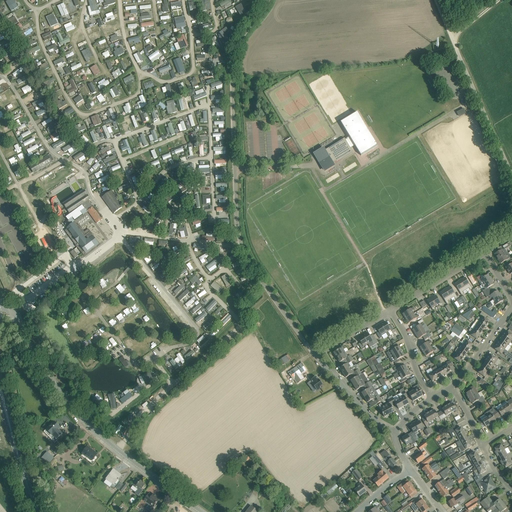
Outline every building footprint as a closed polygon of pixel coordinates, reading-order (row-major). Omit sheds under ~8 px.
[(14,0),(8,0),(6,1),(12,12),(19,8),(14,0)] [(96,0),(91,0),(89,1),(90,6),(88,7),(90,15),(99,13),(96,0)] [(224,7),(225,9),(233,5),(229,0),(226,0),(220,4),(222,8),(224,7)] [(172,9),(181,7),(180,1),(170,3),(172,9)] [(241,17),(245,16),(244,13),(248,12),(245,6),(248,4),(246,1),(236,6),(241,17)] [(57,6),(62,16),(69,13),(64,3),(57,6)] [(105,21),(115,19),(113,12),(106,14),(107,18),(105,18),(105,21)] [(50,26),(58,24),(54,14),(47,16),(50,26)] [(184,16),(175,18),(177,28),(186,26),(184,16)] [(212,29),(210,23),(199,26),(200,32),(212,29)] [(139,34),(138,28),(137,24),(128,25),(128,28),(130,27),(131,35),(139,34)] [(162,40),(172,35),(170,31),(168,32),(166,29),(163,31),(164,34),(160,37),(162,40)] [(219,32),(226,44),(231,42),(223,30),(219,32)] [(89,35),(92,41),(100,37),(97,31),(89,35)] [(51,32),(43,35),(44,40),(53,38),(51,32)] [(71,42),(69,37),(67,38),(66,35),(62,36),(61,33),(57,34),(60,45),(71,42)] [(116,34),(109,37),(112,42),(119,39),(116,34)] [(175,44),(177,50),(188,47),(185,36),(177,38),(178,43),(175,44)] [(5,45),(6,47),(11,45),(7,39),(0,43),(0,45),(1,47),(5,45)] [(101,48),(107,45),(105,39),(99,42),(101,48)] [(207,46),(205,39),(196,41),(197,47),(207,46)] [(56,50),(57,53),(59,52),(56,44),(47,47),(50,53),(56,50)] [(155,48),(152,44),(143,50),(146,54),(155,48)] [(31,49),(34,56),(37,54),(36,52),(41,50),(39,46),(31,49)] [(117,47),(113,48),(116,56),(125,53),(122,47),(118,48),(117,47)] [(87,62),(90,60),(85,50),(82,51),(87,62)] [(152,62),(162,56),(158,50),(148,57),(152,62)] [(63,57),(55,62),(58,67),(65,63),(63,57)] [(174,60),(179,73),(186,71),(181,58),(174,60)] [(90,68),(95,76),(101,73),(97,64),(90,68)] [(22,67),(12,73),(14,76),(24,71),(22,67)] [(119,69),(112,73),(115,78),(122,74),(119,69)] [(19,84),(29,79),(27,75),(17,80),(19,84)] [(126,84),(135,81),(133,75),(123,79),(126,84)] [(52,92),(58,90),(57,87),(58,86),(54,77),(48,80),(52,92)] [(194,89),(199,88),(196,77),(187,79),(189,89),(194,88),(194,89)] [(100,85),(98,86),(100,89),(110,83),(108,80),(106,81),(104,78),(98,82),(100,85)] [(71,85),(67,87),(70,94),(78,89),(73,79),(69,81),(71,85)] [(145,89),(154,86),(152,80),(144,83),(145,89)] [(92,82),(88,85),(93,94),(97,92),(92,82)] [(114,98),(120,94),(115,87),(109,90),(114,98)] [(197,95),(193,96),(195,100),(207,96),(203,88),(195,92),(197,95)] [(1,94),(6,100),(10,97),(6,91),(1,94)] [(96,99),(100,103),(107,98),(103,93),(96,99)] [(80,95),(74,99),(77,104),(83,99),(80,95)] [(140,109),(147,106),(143,95),(139,96),(141,101),(137,103),(140,109)] [(186,98),(183,99),(183,101),(179,102),(181,110),(188,108),(186,98)] [(39,104),(40,107),(44,106),(42,99),(32,103),(34,106),(39,104)] [(166,102),(169,114),(177,112),(174,100),(166,102)] [(13,101),(8,104),(12,110),(17,107),(13,101)] [(122,104),(127,114),(133,111),(128,102),(122,104)] [(71,106),(61,113),(64,118),(74,111),(71,106)] [(36,112),(38,116),(47,112),(45,108),(36,112)] [(109,111),(107,111),(109,119),(119,117),(118,114),(114,115),(113,108),(109,109),(109,111)] [(146,112),(141,115),(144,122),(149,120),(146,112)] [(98,114),(91,117),(95,126),(101,123),(98,114)] [(190,120),(191,126),(195,125),(192,115),(185,117),(186,121),(190,120)] [(44,126),(52,121),(50,118),(42,123),(44,126)] [(169,127),(167,128),(168,133),(171,132),(172,135),(175,134),(172,123),(168,124),(169,127)] [(49,132),(57,127),(55,124),(47,129),(49,132)] [(105,134),(112,131),(110,125),(103,128),(105,134)] [(154,140),(155,142),(159,141),(155,130),(151,131),(152,135),(149,136),(150,141),(154,140)] [(25,146),(36,141),(34,138),(23,142),(25,146)] [(321,166),(322,166),(325,171),(334,166),(333,164),(353,152),(344,138),(325,150),(323,149),(315,154),(318,159),(317,160),(321,166)] [(128,139),(123,141),(125,146),(121,147),(123,151),(128,150),(129,154),(132,153),(128,139)] [(54,148),(63,144),(61,140),(52,145),(54,148)] [(64,152),(68,150),(69,153),(78,150),(75,143),(63,148),(64,152)] [(165,144),(166,146),(163,147),(165,153),(172,150),(169,143),(165,144)] [(37,145),(27,149),(28,153),(39,148),(37,145)] [(78,164),(87,158),(83,152),(74,157),(78,164)] [(21,162),(26,160),(22,153),(17,155),(21,162)] [(115,155),(103,160),(105,164),(116,158),(115,155)] [(52,163),(48,156),(30,166),(34,174),(52,163)] [(216,179),(222,179),(222,175),(226,174),(226,171),(215,171),(216,179)] [(100,183),(110,178),(108,175),(98,180),(100,183)] [(176,191),(180,195),(187,189),(182,183),(177,187),(179,189),(176,191)] [(216,183),(216,187),(221,187),(221,191),(225,191),(225,187),(227,187),(227,183),(216,183)] [(71,224),(87,212),(88,211),(93,218),(97,224),(102,219),(93,208),(89,203),(90,202),(89,201),(91,200),(85,190),(84,190),(77,195),(63,204),(70,214),(66,217),(71,224)] [(113,191),(111,192),(102,198),(114,214),(122,208),(113,196),(115,194),(113,191)] [(187,192),(180,198),(183,201),(190,195),(187,192)] [(123,199),(127,204),(133,201),(129,195),(123,199)] [(203,204),(211,203),(210,195),(203,195),(203,204)] [(150,210),(152,206),(141,200),(138,205),(143,208),(141,212),(148,217),(152,211),(150,210)] [(154,221),(159,224),(162,217),(157,215),(154,221)] [(80,229),(75,222),(71,224),(72,225),(67,229),(68,229),(66,230),(73,239),(74,238),(79,244),(79,243),(80,245),(86,253),(98,244),(89,232),(85,236),(82,231),(82,232),(80,229)] [(109,222),(103,226),(107,231),(106,232),(109,235),(117,229),(116,228),(115,228),(113,225),(112,226),(109,222)] [(180,232),(185,231),(185,237),(188,236),(187,227),(179,228),(180,232)] [(136,241),(136,246),(140,246),(140,237),(130,237),(130,241),(136,241)] [(499,251),(495,254),(501,264),(511,257),(509,253),(508,254),(505,250),(510,247),(508,243),(497,249),(499,251)] [(92,264),(84,253),(82,254),(79,250),(70,257),(73,262),(77,260),(84,270),(92,264)] [(157,260),(150,265),(153,270),(160,265),(157,260)] [(232,264),(234,269),(241,266),(239,261),(232,264)] [(227,287),(232,284),(226,274),(222,277),(227,287)] [(205,279),(202,277),(200,279),(195,275),(190,281),(195,285),(197,283),(199,285),(205,279)] [(250,280),(247,275),(240,278),(243,283),(250,280)] [(488,275),(487,275),(482,279),(481,277),(477,279),(481,286),(484,284),(492,279),(490,277),(489,277),(488,275)] [(465,277),(460,281),(466,290),(469,288),(470,290),(472,289),(465,277)] [(483,292),(482,293),(483,296),(485,295),(492,290),(489,287),(494,284),(492,282),(493,281),(492,279),(484,284),(485,287),(484,287),(485,289),(482,291),(483,292)] [(184,291),(187,289),(180,281),(176,285),(178,288),(174,291),(177,294),(182,289),(184,291)] [(455,284),(456,286),(462,295),(464,294),(463,292),(466,290),(460,281),(455,284)] [(451,286),(445,290),(451,299),(454,297),(455,299),(458,298),(451,286)] [(178,298),(180,301),(190,292),(187,289),(178,298)] [(451,299),(445,290),(440,293),(447,304),(449,303),(448,301),(451,299)] [(493,293),(492,290),(485,295),(487,298),(489,296),(490,299),(492,298),(494,300),(502,295),(500,293),(499,293),(498,291),(493,293)] [(440,306),(442,305),(436,295),(433,297),(433,296),(431,297),(436,306),(438,304),(440,306)] [(503,297),(502,295),(494,300),(490,302),(491,303),(487,305),(489,308),(494,305),(495,306),(503,300),(502,298),(503,297)] [(194,296),(185,304),(188,307),(197,299),(194,296)] [(427,301),(433,310),(435,309),(434,307),(436,306),(431,297),(429,298),(430,299),(427,301)] [(201,304),(191,310),(192,313),(203,308),(201,304)] [(483,306),(479,309),(494,318),(496,314),(497,313),(493,311),(493,312),(483,306)] [(403,314),(406,319),(414,314),(412,311),(414,309),(413,307),(411,309),(403,314)] [(204,311),(195,320),(198,323),(207,314),(204,311)] [(414,314),(406,319),(409,323),(417,318),(416,318),(419,316),(418,314),(415,316),(414,314)] [(205,329),(215,320),(212,317),(203,326),(205,329)] [(479,317),(477,319),(487,327),(489,324),(488,323),(489,321),(483,317),(481,319),(479,317)] [(477,319),(474,324),(483,330),(484,328),(486,329),(487,327),(477,319)] [(386,332),(389,337),(391,336),(389,333),(394,330),(391,325),(388,326),(385,321),(381,324),(386,332)] [(453,327),(462,333),(464,330),(455,324),(455,325),(450,322),(449,324),(452,326),(453,327)] [(420,325),(413,330),(415,334),(423,329),(422,327),(424,325),(423,323),(420,325)] [(379,332),(377,333),(380,338),(382,337),(381,335),(386,333),(388,337),(389,337),(386,332),(381,324),(376,327),(379,332)] [(483,330),(474,324),(471,328),(481,335),(483,333),(481,332),(483,330)] [(459,336),(462,333),(453,327),(452,326),(451,328),(452,329),(451,331),(453,332),(459,337),(459,336)] [(469,331),(471,333),(470,334),(477,339),(478,337),(479,338),(481,335),(471,328),(469,331)] [(418,339),(423,336),(425,340),(430,337),(431,335),(429,332),(428,330),(425,332),(423,329),(415,334),(418,339)] [(370,337),(368,332),(363,335),(368,344),(370,347),(377,343),(373,336),(370,337)] [(503,335),(511,341),(511,339),(511,334),(508,332),(506,334),(505,333),(503,335)] [(196,341),(201,347),(208,340),(204,335),(196,341)] [(358,338),(359,340),(361,343),(359,344),(362,349),(365,348),(364,346),(368,344),(363,335),(358,338)] [(501,340),(508,345),(511,341),(503,335),(502,337),(503,338),(501,340)] [(466,340),(464,339),(461,343),(463,345),(471,350),(472,348),(471,347),(473,345),(472,344),(466,340)] [(423,352),(431,347),(429,344),(432,342),(431,340),(428,342),(420,347),(423,352)] [(497,344),(505,349),(507,352),(510,347),(508,345),(501,340),(500,343),(498,342),(497,344)] [(495,349),(501,354),(503,352),(505,353),(504,355),(511,360),(511,354),(507,352),(505,349),(497,344),(495,346),(497,347),(495,349)] [(111,351),(115,359),(126,353),(121,345),(111,351)] [(460,349),(466,354),(468,351),(469,352),(471,350),(463,345),(460,349)] [(340,348),(340,349),(334,353),(337,358),(340,356),(345,353),(344,350),(346,349),(344,346),(340,348)] [(389,358),(402,351),(399,346),(394,349),(393,346),(388,349),(389,352),(387,353),(389,358)] [(435,348),(432,349),(431,347),(423,352),(426,357),(434,352),(434,351),(437,350),(435,348)] [(457,353),(462,357),(464,359),(466,357),(465,356),(466,354),(460,349),(457,353)] [(187,359),(195,353),(193,350),(184,356),(187,359)] [(404,356),(402,351),(389,358),(392,363),(394,362),(396,364),(401,361),(400,358),(404,356)] [(285,352),(279,358),(284,364),(291,359),(285,352)] [(182,364),(186,361),(180,353),(176,355),(178,357),(174,359),(177,363),(180,360),(182,364)] [(340,356),(337,358),(340,362),(345,359),(347,361),(352,358),(350,356),(348,357),(345,353),(340,356)] [(457,353),(454,358),(460,362),(462,360),(463,361),(464,359),(462,357),(457,353)] [(487,359),(497,366),(499,364),(496,362),(498,359),(491,355),(490,357),(488,356),(487,359)] [(123,356),(119,359),(126,368),(131,363),(128,359),(126,360),(123,356)] [(351,362),(354,361),(352,358),(347,361),(348,363),(340,368),(343,373),(351,368),(349,363),(351,362)] [(176,369),(179,366),(173,359),(170,361),(176,369)] [(491,368),(493,366),(494,364),(497,366),(487,359),(485,361),(486,362),(485,364),(491,368)] [(380,374),(385,371),(382,366),(380,363),(375,366),(377,369),(380,374)] [(294,379),(298,383),(304,379),(301,374),(306,370),(302,364),(289,373),(294,379)] [(451,371),(449,368),(447,364),(442,366),(447,375),(450,373),(449,372),(451,371)] [(480,367),(488,373),(491,368),(485,364),(483,366),(482,365),(480,367)] [(393,375),(394,377),(398,375),(408,370),(405,365),(400,368),(399,365),(394,368),(395,370),(397,370),(398,372),(393,375)] [(359,369),(357,370),(354,366),(351,368),(343,373),(346,378),(354,373),(355,375),(360,372),(359,369)] [(438,369),(442,376),(444,375),(445,376),(447,375),(442,366),(438,369)] [(491,375),(488,373),(480,367),(479,370),(480,370),(478,373),(488,380),(491,375)] [(438,369),(433,372),(438,380),(440,379),(439,377),(442,376),(438,369)] [(400,380),(402,383),(407,380),(406,377),(410,375),(408,370),(398,375),(394,377),(396,380),(401,377),(402,379),(400,380)] [(351,381),(354,386),(366,378),(363,373),(361,374),(360,372),(355,375),(357,377),(351,381)] [(438,380),(433,372),(428,375),(432,382),(435,380),(435,381),(438,380)] [(147,385),(157,377),(154,373),(144,381),(147,385)] [(318,380),(316,377),(311,380),(311,381),(308,382),(311,386),(313,385),(317,391),(320,388),(321,387),(321,386),(323,385),(319,380),(318,380)] [(366,387),(371,384),(373,383),(372,380),(369,382),(366,378),(354,386),(357,390),(365,385),(366,387)] [(490,385),(484,381),(481,378),(478,382),(483,386),(484,385),(488,388),(490,385)] [(500,381),(496,379),(494,381),(497,383),(496,385),(501,388),(503,384),(500,382),(500,381)] [(371,394),(376,391),(373,387),(371,384),(366,387),(368,390),(362,393),(365,398),(371,394)] [(422,390),(418,385),(412,388),(413,391),(418,399),(423,396),(420,391),(422,390)] [(466,396),(468,399),(478,394),(474,386),(467,390),(468,392),(466,393),(467,395),(466,396)] [(408,404),(405,397),(407,396),(406,393),(404,391),(403,389),(400,390),(403,395),(399,398),(402,403),(404,406),(408,404)] [(378,395),(376,391),(371,394),(365,398),(367,403),(374,399),(375,401),(379,399),(380,398),(378,395)] [(413,401),(418,399),(413,391),(409,393),(413,401)] [(130,392),(120,400),(123,403),(133,395),(130,392)] [(478,404),(482,402),(485,401),(483,397),(483,396),(481,392),(478,394),(468,399),(471,403),(472,402),(473,404),(473,403),(475,406),(476,406),(478,405),(478,404)] [(393,397),(390,399),(393,404),(395,403),(399,409),(404,406),(402,403),(399,398),(394,400),(393,397)] [(389,403),(384,406),(388,412),(389,414),(394,412),(391,406),(393,404),(390,399),(388,400),(389,403)] [(511,408),(511,403),(510,401),(507,402),(508,404),(503,407),(505,411),(507,414),(511,412),(510,411),(511,410),(511,409),(511,408)] [(451,413),(455,411),(455,412),(460,410),(457,404),(454,406),(453,403),(451,404),(451,403),(447,405),(450,410),(451,413)] [(440,412),(444,419),(447,417),(446,415),(451,413),(450,410),(447,405),(444,407),(444,408),(442,410),(443,410),(440,412)] [(388,412),(384,406),(380,408),(385,417),(389,414),(388,412)] [(507,414),(505,411),(503,407),(498,410),(497,409),(494,411),(496,414),(498,418),(501,416),(502,416),(503,415),(504,416),(507,414)] [(487,418),(489,422),(491,425),(495,422),(494,421),(496,420),(495,419),(498,418),(496,414),(494,411),(493,409),(485,414),(487,418)] [(433,420),(436,418),(437,420),(439,421),(441,420),(444,419),(440,412),(437,414),(435,410),(433,411),(433,410),(429,412),(433,419),(433,420)] [(433,420),(433,419),(429,412),(426,415),(426,416),(424,417),(425,417),(422,419),(426,426),(427,428),(429,431),(431,429),(430,426),(435,423),(433,420)] [(491,425),(489,422),(487,418),(482,421),(481,420),(478,422),(482,428),(485,426),(486,427),(487,426),(488,427),(491,425)] [(416,421),(414,422),(419,431),(421,429),(422,431),(425,429),(420,421),(417,422),(416,421)] [(53,434),(57,439),(62,434),(58,429),(60,427),(59,426),(58,425),(57,423),(55,423),(54,422),(46,429),(52,435),(53,434)] [(416,432),(419,431),(414,422),(412,424),(412,425),(410,426),(413,431),(410,433),(413,438),(416,437),(415,435),(417,434),(416,432)] [(461,427),(454,431),(456,436),(463,433),(465,431),(464,429),(462,430),(461,427)] [(465,431),(463,433),(456,436),(459,441),(466,437),(465,435),(466,434),(465,431)] [(402,438),(403,440),(406,445),(410,443),(411,445),(416,443),(413,438),(410,433),(413,437),(410,439),(408,434),(402,438)] [(466,437),(459,441),(462,446),(470,441),(469,438),(468,439),(466,437)] [(470,441),(462,446),(458,448),(461,453),(472,446),(470,444),(472,443),(470,441)] [(56,454),(63,446),(59,442),(52,450),(56,454)] [(418,463),(420,462),(428,456),(424,451),(422,449),(425,447),(422,443),(418,447),(420,450),(422,452),(421,453),(414,458),(418,463)] [(495,452),(496,454),(504,450),(507,448),(505,446),(503,447),(502,445),(495,449),(496,451),(495,452)] [(87,447),(83,453),(92,461),(97,454),(87,447)] [(389,466),(390,466),(392,469),(397,465),(386,450),(380,455),(378,452),(376,451),(377,450),(375,448),(372,451),(375,455),(381,462),(384,460),(385,459),(387,462),(386,463),(389,466)] [(500,458),(501,458),(507,454),(504,450),(496,454),(497,457),(499,456),(500,458)] [(41,459),(48,465),(54,458),(47,452),(41,459)] [(252,452),(244,458),(247,461),(254,455),(252,452)] [(450,457),(452,460),(460,456),(458,452),(450,457)] [(465,464),(479,456),(478,454),(476,455),(475,452),(468,456),(471,461),(465,464)] [(500,461),(501,464),(510,459),(507,454),(501,458),(500,458),(501,460),(500,461)] [(378,464),(381,462),(375,455),(372,457),(378,464)] [(479,456),(465,464),(466,466),(466,465),(468,469),(471,467),(473,466),(480,462),(479,459),(480,459),(479,456)] [(435,463),(429,467),(427,464),(433,460),(431,457),(422,463),(425,467),(422,469),(426,475),(433,470),(438,467),(438,466),(435,463)] [(506,468),(506,467),(511,464),(511,462),(510,459),(501,464),(503,466),(504,465),(506,468)] [(472,469),(474,472),(484,466),(483,463),(482,464),(480,462),(473,466),(475,468),(472,469)] [(236,474),(241,470),(237,465),(232,468),(236,474)] [(354,466),(350,469),(359,481),(363,478),(356,470),(354,466)] [(433,470),(426,475),(430,480),(436,476),(434,473),(440,469),(438,466),(438,467),(433,470)] [(484,466),(474,472),(475,474),(477,473),(479,475),(486,471),(484,469),(486,468),(484,466)] [(458,478),(461,476),(456,467),(453,469),(458,478)] [(113,469),(106,479),(114,485),(118,480),(119,479),(121,475),(113,469)] [(378,487),(382,484),(389,478),(382,470),(377,474),(379,476),(373,481),(378,487)] [(66,480),(62,477),(60,475),(56,478),(64,487),(67,484),(69,482),(66,480)] [(434,486),(439,492),(444,488),(450,483),(453,482),(452,482),(455,480),(453,477),(446,482),(446,483),(443,485),(440,482),(434,486)] [(482,477),(476,481),(481,491),(484,489),(486,493),(495,488),(490,478),(484,481),(482,477)] [(138,479),(133,486),(138,490),(135,494),(139,496),(143,490),(142,489),(146,485),(138,479)] [(402,494),(406,491),(412,487),(408,480),(397,487),(401,492),(402,494)] [(443,497),(445,496),(449,493),(447,490),(454,484),(453,482),(450,483),(444,488),(439,492),(443,497)] [(358,488),(355,490),(360,496),(366,491),(360,483),(356,486),(358,488)] [(327,491),(329,494),(337,487),(334,484),(327,491)] [(412,487),(406,491),(411,498),(417,493),(416,491),(412,487)] [(469,487),(467,488),(466,489),(470,496),(474,493),(469,487)] [(453,496),(460,491),(458,488),(450,493),(453,496)] [(144,501),(154,508),(160,499),(154,494),(153,496),(150,493),(144,501)] [(324,494),(323,493),(314,500),(317,504),(318,502),(320,504),(322,502),(328,497),(325,494),(324,494)] [(464,498),(462,494),(461,494),(461,495),(455,499),(454,498),(448,502),(451,508),(454,506),(455,507),(458,505),(457,503),(464,498)] [(388,505),(392,502),(387,495),(383,498),(388,505)] [(496,511),(494,508),(496,506),(494,503),(495,503),(494,501),(493,502),(488,496),(481,503),(488,511),(491,510),(492,511),(496,511)] [(421,498),(412,504),(413,504),(417,510),(419,509),(425,504),(421,498)] [(503,502),(502,502),(500,499),(495,503),(494,503),(496,506),(494,508),(496,511),(501,511),(507,508),(505,505),(506,503),(504,502),(503,502)]
